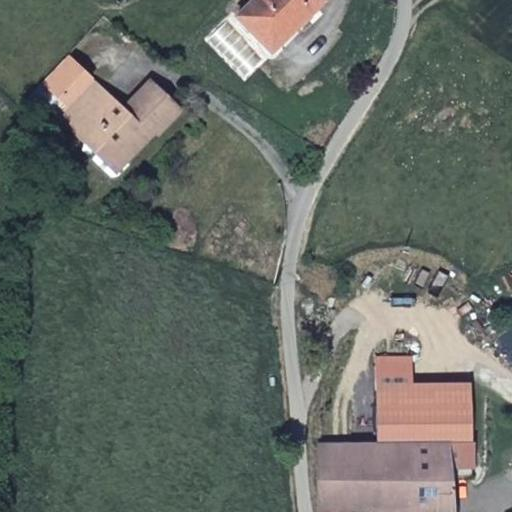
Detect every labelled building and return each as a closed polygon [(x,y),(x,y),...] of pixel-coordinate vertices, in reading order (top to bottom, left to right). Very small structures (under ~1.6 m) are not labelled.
[(254,0),(238,15),(262,42),(289,18),(295,26),(323,0),(322,0),(254,0)] [(289,18),(262,42),(269,50),(295,26),(289,18)] [(19,105),(33,120),(51,116),(88,149),(100,137),(124,161),(151,132),(155,136),(180,112),(149,81),(121,108),(63,56),(19,105)] [(100,137),(88,149),(114,172),(124,161),(100,137)] [(449,511),(443,445),(329,446),(320,446),(319,508),(347,507),(374,507),(374,511),(449,511)]
